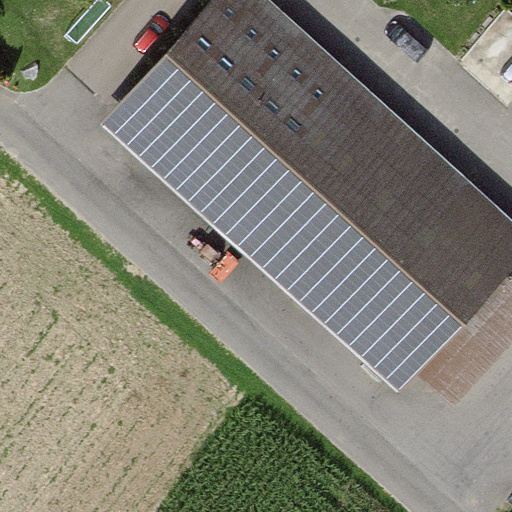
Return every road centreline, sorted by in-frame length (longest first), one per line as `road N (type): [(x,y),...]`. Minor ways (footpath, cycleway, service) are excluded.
road 1 (unclassified): [(0,115),(441,511)]
road 2 (unknown): [(290,0),(511,189)]
road 3 (unknown): [(39,151),(165,0)]
